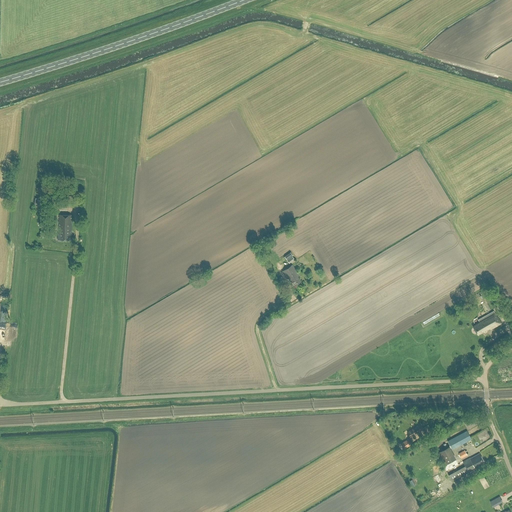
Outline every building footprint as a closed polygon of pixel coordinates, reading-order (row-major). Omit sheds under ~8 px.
[(71,231),(72,215),(59,214),(59,233),(58,233),(57,240),(69,240),(69,231),(71,231)] [(294,285),(301,281),(298,276),(299,275),(292,265),(282,271),(288,279),(290,278),(294,285)] [(506,320),(511,317),(504,304),(499,307),(506,320)] [(484,333),(501,323),(494,310),(478,319),(479,322),(473,326),(477,334),(483,331),(484,333)] [(487,346),(489,351),(510,337),(507,333),(487,346)] [(420,433),(424,431),(419,424),(415,426),(416,427),(407,432),(410,437),(419,432),(420,433)] [(456,448),(456,447),(471,439),(467,430),(447,441),(452,450),(454,448),(454,449),(456,448)] [(404,448),(411,444),(408,438),(401,443),(404,448)] [(461,458),(467,455),(464,450),(458,453),(461,458)] [(468,472),(475,468),(474,466),(484,461),(479,453),(470,458),(470,457),(462,461),(465,466),(468,472)] [(452,481),(468,472),(465,466),(448,475),(452,481)] [(483,485),(494,479),(492,475),(481,481),(483,485)] [(434,497),(432,491),(419,495),(421,501),(434,497)] [(501,498),(499,496),(490,501),(493,506),(498,503),(502,501),(501,498)]
